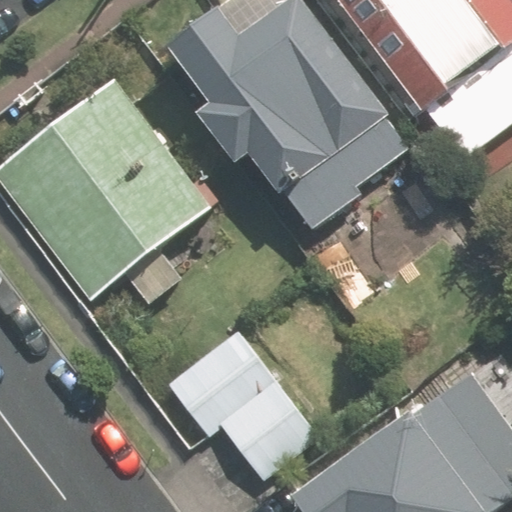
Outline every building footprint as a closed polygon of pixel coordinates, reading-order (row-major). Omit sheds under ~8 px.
[(245,2),(190,45),(230,96),(211,111),(244,152),(256,142),(323,227),(375,186),(369,179),(419,140),(397,111),(405,105),(322,0),(302,0),(266,29),(245,2)] [(511,0),(367,0),(479,154),(511,129),(511,0)] [(232,197),(128,70),(8,168),(111,295),(139,272),(165,304),(202,273),(177,242),(232,197)] [(336,425),(249,321),(177,381),(221,433),(241,417),(284,468),(336,425)] [(501,511),(511,504),(511,393),(499,378),(470,400),(454,380),(316,487),(335,511),(501,511)]
